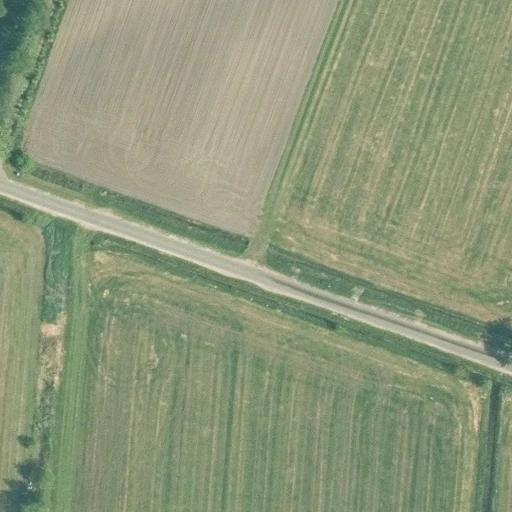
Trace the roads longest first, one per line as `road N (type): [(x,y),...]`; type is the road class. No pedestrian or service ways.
road 1 (unclassified): [(511,366),(0,187)]
road 2 (track): [(0,139),(50,0)]
